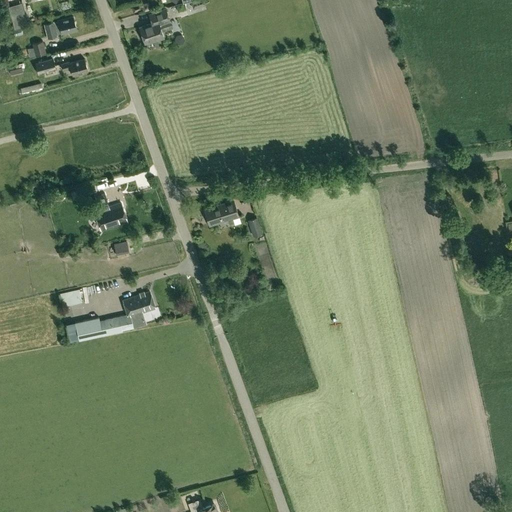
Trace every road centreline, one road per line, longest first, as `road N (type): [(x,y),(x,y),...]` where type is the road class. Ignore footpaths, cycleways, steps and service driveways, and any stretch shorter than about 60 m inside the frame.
road 1 (unclassified): [(169,194),(511,154)]
road 2 (unclassified): [(284,511),(169,194)]
road 3 (unclassified): [(169,194),(101,0)]
